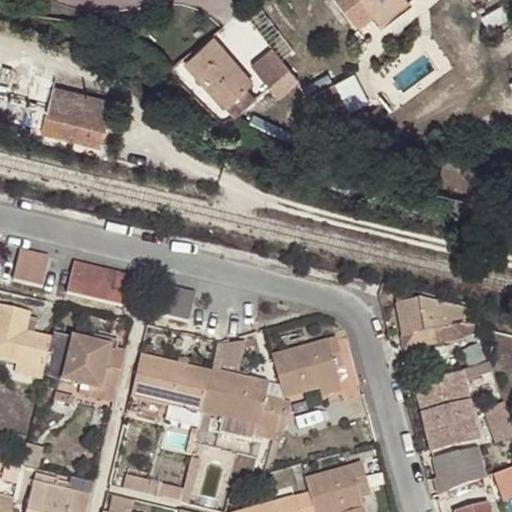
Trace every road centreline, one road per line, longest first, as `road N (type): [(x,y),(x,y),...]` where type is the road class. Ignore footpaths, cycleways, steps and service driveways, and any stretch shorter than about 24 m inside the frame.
road 1 (residential): [(414,511),(355,300),(154,255)]
road 2 (unclassified): [(511,256),(233,191)]
road 3 (residential): [(154,255),(95,511)]
road 4 (residential): [(154,255),(0,220)]
